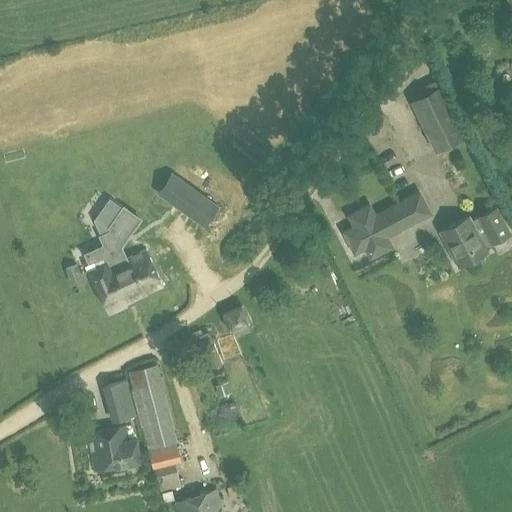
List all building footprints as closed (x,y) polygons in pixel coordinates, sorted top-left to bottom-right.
[(411,101),(435,150),(466,135),(442,86),(411,101)] [(187,188),(170,176),(157,194),(174,206),(187,188)] [(88,197),(82,177),(55,186),(61,206),(88,197)] [(364,249),(369,259),(393,246),(387,235),(430,212),(419,191),(374,214),(368,204),(347,215),(353,225),(342,231),(354,254),(364,249)] [(440,230),(459,265),(487,250),(482,240),(489,237),(492,242),(510,233),(496,206),(478,216),(480,219),(473,223),(469,215),(440,230)] [(90,268),(110,313),(126,306),(125,303),(162,287),(146,250),(128,259),(122,247),(141,220),(123,207),(109,226),(111,230),(100,235),(104,244),(86,253),(92,268),(90,268)] [(53,215),(54,226),(70,224),(69,213),(53,215)] [(65,269),(70,285),(84,279),(77,264),(65,269)] [(242,301),(229,307),(237,323),(250,317),(242,301)] [(245,334),(257,328),(251,317),(239,324),(245,334)] [(188,340),(193,350),(213,341),(208,331),(188,340)] [(194,352),(203,372),(223,363),(214,344),(194,352)] [(132,388),(152,468),(181,460),(156,364),(128,371),(133,388),(132,388)] [(108,384),(117,419),(135,415),(126,379),(108,384)] [(90,432),(96,468),(139,461),(136,440),(127,442),(124,426),(90,432)] [(155,469),(161,491),(181,486),(175,464),(155,469)] [(175,501),(178,511),(222,511),(216,489),(175,501)]
